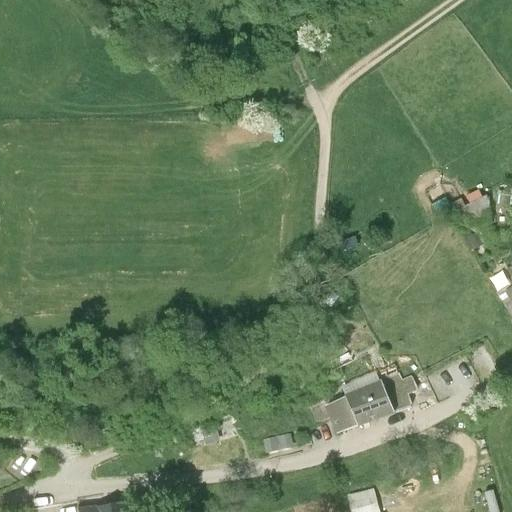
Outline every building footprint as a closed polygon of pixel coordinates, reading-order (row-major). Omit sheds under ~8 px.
[(380,383),(383,389),(394,419),(413,412),(399,376),(380,383)] [(383,389),(349,402),(360,432),(394,419),(383,389)] [(338,441),(360,432),(349,402),(327,411),(338,441)] [(267,456),(293,451),(290,437),(264,442),(267,456)] [(350,511),(369,507),(364,487),(344,493),(349,511),(350,511)]
